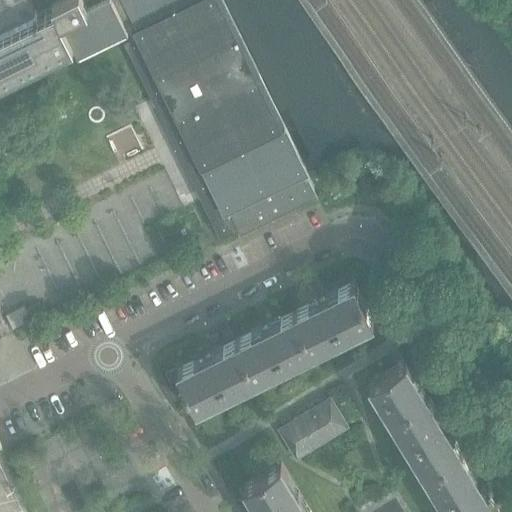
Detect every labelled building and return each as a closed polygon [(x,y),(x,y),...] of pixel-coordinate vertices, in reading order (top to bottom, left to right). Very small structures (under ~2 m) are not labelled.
[(0,0),(0,79),(73,44),(78,54),(127,30),(160,97),(195,168),(228,234),(237,229),(239,234),(317,196),(221,0),(54,0),(52,1),(54,6),(37,15),(34,8),(30,0),(0,0)] [(294,310),(313,349),(373,319),(354,280),(294,310)] [(13,328),(31,319),(24,305),(6,314),(13,328)] [(237,338),(256,377),(313,349),(294,310),(237,338)] [(256,377),(237,338),(177,367),(196,406),(256,377)] [(390,415),(427,392),(406,359),(370,381),(390,415)] [(427,392),(390,415),(425,472),(462,449),(427,392)] [(330,396),(294,418),(279,427),(297,456),(348,425),(330,396)] [(462,449),(425,472),(449,511),(486,511),(497,506),(462,449)] [(261,511),(311,511),(281,461),(244,484),(261,511)]
